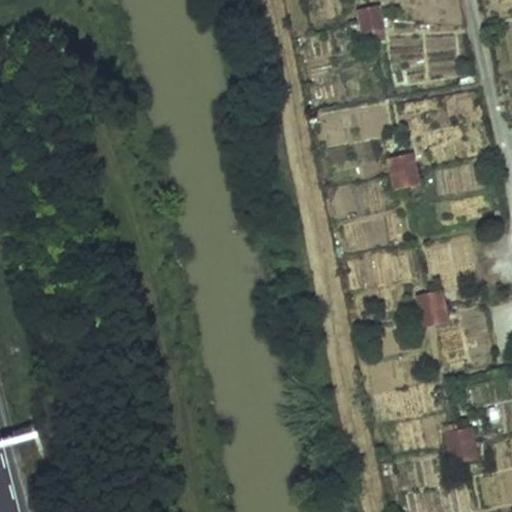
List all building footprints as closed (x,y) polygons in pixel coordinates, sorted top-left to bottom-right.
[(385,30),(380,9),(360,14),(364,34),(385,30)] [(415,163),(414,158),(388,163),(390,169),(415,163)] [(390,169),(394,187),(419,181),(415,163),(390,169)] [(420,187),(419,181),(394,187),(395,193),(420,187)] [(417,300),(418,305),(443,300),(442,295),(417,300)] [(446,319),(443,300),(418,305),(421,324),(446,319)] [(421,324),(422,330),(448,325),(446,319),(421,324)] [(445,437),(446,443),(471,438),(470,432),(445,437)] [(474,456),(471,438),(446,443),(449,461),(474,456)] [(449,461),(450,467),(475,462),(474,456),(449,461)]
